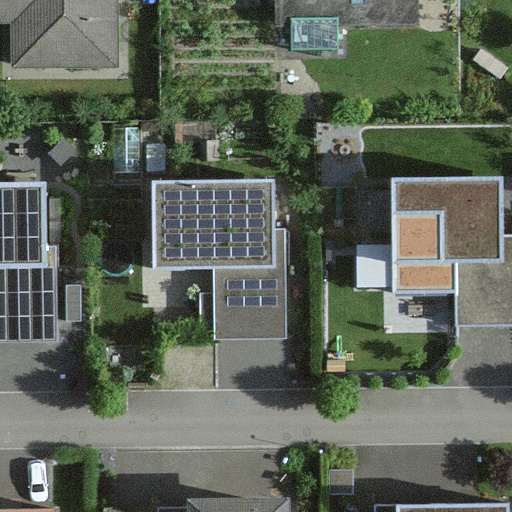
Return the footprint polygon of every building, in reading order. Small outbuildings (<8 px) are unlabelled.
[(116,0),(0,0),(0,21),(17,21),(19,71),(119,68),(116,0)] [(422,0),(287,0),(289,29),(423,24),(422,0)] [(55,161),(0,163),(0,246),(58,244),(55,161)] [(276,195),(153,196),(153,280),(214,279),(214,344),(286,343),(286,238),(276,238),(276,195)] [(414,332),(511,332),(511,212),(415,212),(414,332)] [(0,341),(0,380),(45,378),(43,339),(0,341)]
